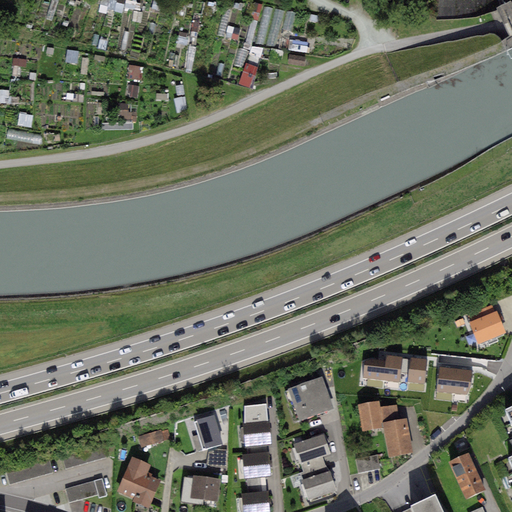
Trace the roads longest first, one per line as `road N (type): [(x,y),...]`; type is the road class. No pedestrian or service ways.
road 1 (motorway): [(511,203),(293,299),(0,393)]
road 2 (motorway): [(0,424),(297,330),(511,236)]
road 3 (unclassified): [(0,167),(173,136),(369,50),(511,22)]
road 4 (residential): [(511,369),(404,473),(329,511)]
